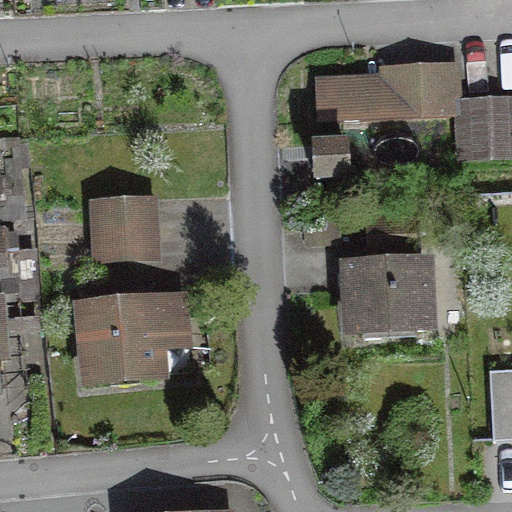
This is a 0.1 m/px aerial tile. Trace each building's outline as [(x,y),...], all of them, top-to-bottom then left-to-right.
[(458,79),(315,82),(316,123),(459,120),(459,102),(458,79)] [(511,101),(459,102),(459,120),(459,161),(511,160),(511,101)] [(346,156),(313,154),(311,188),(345,189),(346,156)] [(152,205),(93,206),(94,264),(153,263),(152,205)] [(424,273),(346,274),(346,334),(425,334),(424,273)] [(181,293),(77,300),(83,379),(186,372),(181,293)] [(511,372),(490,373),(493,443),(511,441),(511,372)]
